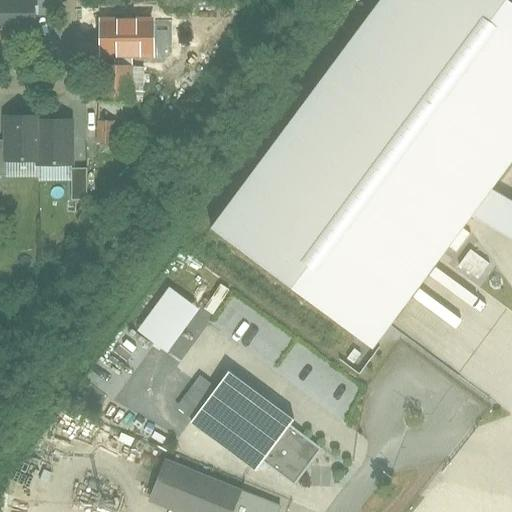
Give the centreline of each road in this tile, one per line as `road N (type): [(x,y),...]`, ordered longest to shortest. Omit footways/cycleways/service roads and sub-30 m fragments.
road 1 (residential): [(328,511),(409,404)]
road 2 (residential): [(63,0),(31,83),(0,83)]
